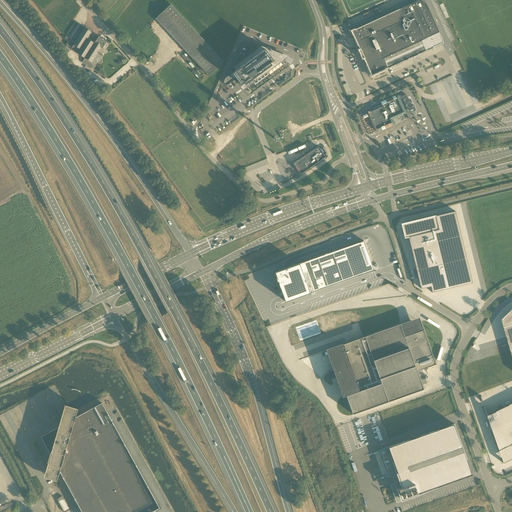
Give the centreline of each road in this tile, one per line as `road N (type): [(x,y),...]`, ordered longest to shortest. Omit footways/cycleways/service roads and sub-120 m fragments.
road 1 (motorway): [(270,511),(146,258),(0,29)]
road 2 (motorway): [(0,56),(92,201),(249,511)]
road 3 (unclassified): [(350,157),(322,183),(266,201),(249,195),(207,156),(150,73),(82,0)]
road 4 (motorway): [(189,252),(82,98),(0,2)]
road 5 (motorway): [(288,511),(241,349),(204,271)]
road 6 (motorway): [(113,317),(235,511)]
road 7 (motorway): [(0,95),(101,297)]
road 8 (primary): [(361,188),(189,252)]
road 9 (primary): [(204,271),(372,200)]
road 10 (unclassified): [(470,327),(455,385),(491,492)]
road 11 (unknown): [(465,416),(362,452),(369,489),(393,480)]
road 12 (unclassified): [(470,327),(411,290),(372,200)]
road 13 (unknown): [(455,380),(347,419),(322,394)]
road 14 (primary): [(511,151),(371,185)]
road 15 (primary): [(372,200),(511,165)]
road 16 (primary): [(0,375),(113,317)]
road 17 (unknown): [(165,511),(106,402)]
road 18 (unclassified): [(321,75),(305,75),(255,113),(268,154)]
